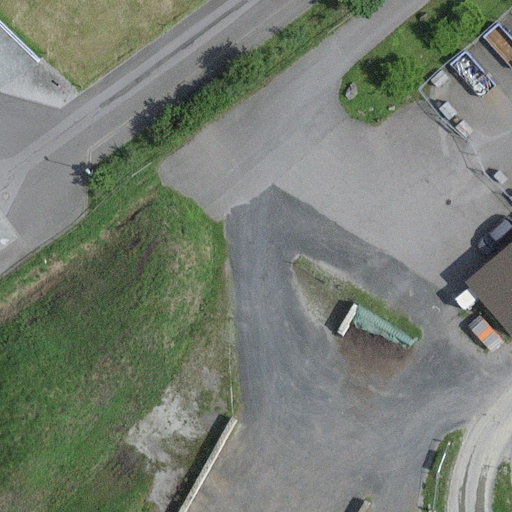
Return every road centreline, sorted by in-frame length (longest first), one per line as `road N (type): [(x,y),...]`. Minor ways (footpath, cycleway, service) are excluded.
road 1 (unknown): [(416,0),(320,74),(297,116),(302,144),(339,183),(504,260)]
road 2 (residential): [(238,0),(15,174)]
